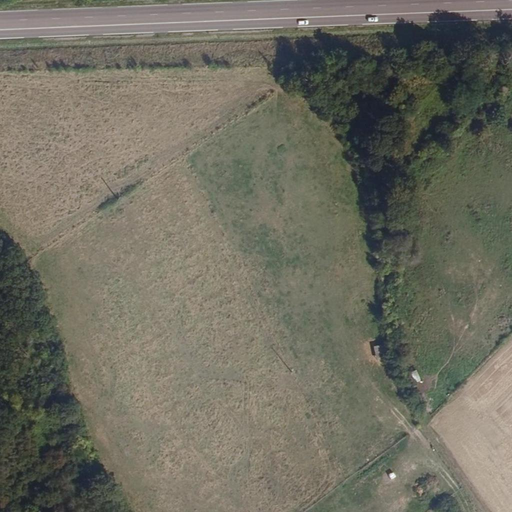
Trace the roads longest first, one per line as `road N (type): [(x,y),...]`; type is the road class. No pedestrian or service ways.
road 1 (primary): [(511,6),(0,26)]
road 2 (track): [(468,511),(391,406)]
